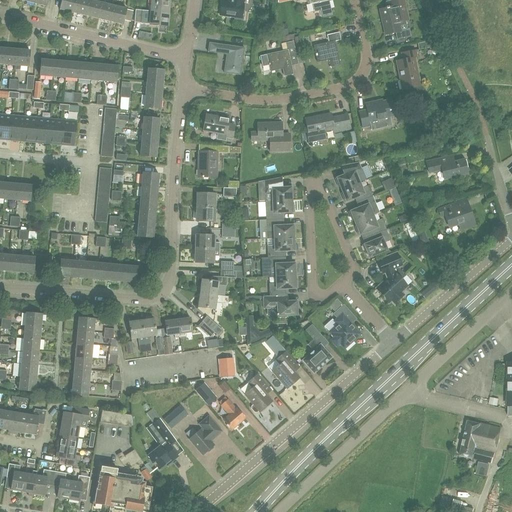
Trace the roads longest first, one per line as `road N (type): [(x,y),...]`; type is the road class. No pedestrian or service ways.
road 1 (residential): [(0,289),(146,302),(161,294),(169,277),(183,90)]
road 2 (primary): [(256,511),(511,265)]
road 3 (unclassified): [(279,511),(511,292)]
road 4 (residential): [(183,90),(268,101),(353,82),(365,56),(354,0)]
road 5 (unclassified): [(197,511),(392,342)]
road 6 (residential): [(186,57),(0,14)]
road 7 (unclassified): [(392,342),(511,240)]
road 8 (residential): [(308,186),(313,300),(342,282)]
road 9 (residential): [(342,282),(355,267),(324,182),(308,186)]
